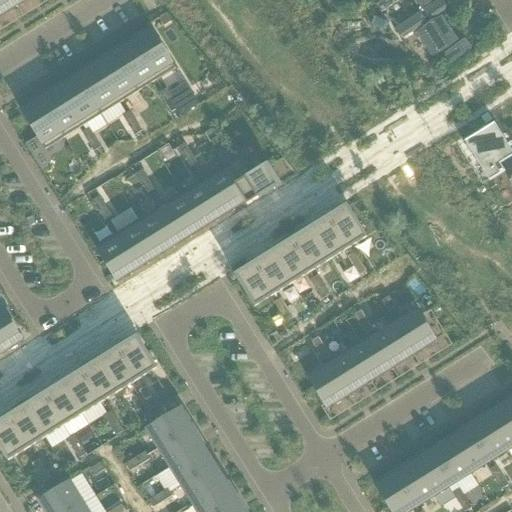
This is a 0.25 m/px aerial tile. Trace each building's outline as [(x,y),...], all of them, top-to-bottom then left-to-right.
[(0,0),(0,17),(16,8),(11,0),(0,0)] [(11,0),(16,8),(17,9),(18,8),(17,7),(28,0),(11,0)] [(383,0),(375,5),(381,13),(400,0),(383,0)] [(420,15),(396,31),(401,39),(415,30),(428,50),(428,51),(429,51),(429,52),(430,52),(431,52),(432,53),(433,53),(434,53),(435,53),(436,53),(437,53),(438,53),(439,53),(439,52),(440,52),(441,51),(456,42),(441,18),(439,14),(442,12),(443,12),(443,11),(444,11),(444,10),(445,9),(445,8),(445,7),(445,6),(445,5),(444,5),(444,4),(443,3),(442,2),(441,2),(440,2),(439,2),(438,2),(437,2),(437,3),(436,3),(433,5),(429,0),(411,0),(416,7),(419,5),(429,21),(425,23),(420,15)] [(374,18),(371,25),(385,30),(388,24),(374,18)] [(139,37),(132,41),(136,48),(156,81),(157,81),(175,69),(151,30),(140,36),(140,35),(139,36),(139,37)] [(121,48),(113,53),(118,60),(138,92),(150,85),(157,81),(156,81),(136,48),(132,41),(122,48),(121,47),(120,47),(121,48)] [(104,59),(95,65),(100,72),(119,104),(135,94),(138,92),(118,60),(113,53),(105,58),(104,57),(103,58),(104,59)] [(84,71),(76,76),(81,84),(101,116),(117,106),(119,104),(100,72),(95,65),(85,71),(85,69),(84,70),(84,71)] [(67,82),(58,88),(63,96),(82,127),(98,117),(101,116),(81,84),(76,76),(68,81),(68,80),(67,81),(67,82)] [(48,94),(39,99),(45,108),(64,139),(80,129),(82,127),(63,96),(58,88),(49,93),(48,92),(47,93),(48,94)] [(162,92),(159,94),(161,97),(165,104),(168,102),(172,99),(166,90),(162,92)] [(21,111),(26,120),(27,121),(29,125),(37,138),(45,150),(46,150),(62,140),(64,139),(45,108),(39,99),(32,104),(31,103),(30,104),(31,105),(21,111)] [(168,102),(165,104),(166,106),(171,113),(178,109),(172,99),(168,102)] [(126,114),(122,117),(125,121),(128,127),(132,124),(136,122),(129,113),(126,114)] [(132,124),(128,127),(130,130),(134,136),(142,132),(136,122),(132,124)] [(511,153),(494,124),(464,143),(489,183),(504,173),(500,165),(511,157),(511,153)] [(89,129),(82,133),(83,136),(88,143),(92,140),(95,138),(89,129)] [(37,138),(25,146),(33,158),(45,150),(37,138)] [(92,140),(88,143),(89,144),(94,152),(98,150),(101,148),(95,138),(92,140)] [(217,138),(210,142),(212,145),(216,152),(218,151),(223,147),(217,138)] [(185,144),(178,149),(184,158),(191,154),(185,144)] [(191,154),(184,158),(186,162),(189,168),(192,167),(197,164),(191,154)] [(240,157),(225,167),(231,177),(249,205),(258,200),(258,199),(273,190),(274,191),(275,190),(274,189),(280,185),(279,184),(277,185),(267,169),(265,166),(252,175),(246,167),(240,157)] [(225,167),(203,180),(204,181),(224,214),(225,215),(232,211),(233,212),(234,211),(233,210),(245,203),(247,206),(249,205),(231,177),(225,167)] [(142,171),(135,175),(141,185),(148,181),(142,171)] [(203,180),(181,194),(182,195),(203,228),(203,229),(215,221),(216,223),(217,222),(217,221),(224,216),(225,215),(224,214),(204,181),(203,180)] [(148,181),(141,185),(144,190),(147,195),(150,193),(154,190),(148,181)] [(181,194),(160,207),(161,209),(181,242),(182,242),(190,237),(190,239),(191,238),(191,237),(194,235),(203,229),(203,228),(182,195),(181,194)] [(99,198),(92,202),(98,212),(105,207),(99,198)] [(105,207),(98,212),(102,217),(104,221),(108,219),(111,217),(105,207)] [(160,207),(138,221),(140,223),(160,256),(173,248),(173,249),(175,249),(174,247),(182,242),(181,242),(161,209),(160,207)] [(336,214),(328,219),(348,250),(366,238),(347,207),(347,208),(337,214),(336,213),(335,213),(336,214)] [(319,225),(310,231),(329,262),(348,250),(328,219),(320,224),(319,223),(318,224),(319,225)] [(138,221),(116,234),(118,237),(138,269),(138,270),(147,264),(148,265),(149,265),(148,263),(151,261),(160,256),(140,223),(138,221)] [(299,237),(291,242),(310,273),(329,262),(310,231),(300,237),(299,235),(298,236),(299,237)] [(116,234),(95,248),(97,251),(109,271),(117,283),(130,275),(131,276),(132,275),(131,274),(132,273),(138,270),(138,269),(118,237),(116,234)] [(282,248),(273,254),(292,285),(300,280),(310,273),(291,242),(283,247),(282,246),(281,247),(282,248)] [(354,253),(347,258),(353,268),(360,263),(354,253)] [(262,260),(254,265),(273,296),(292,285),(273,254),(263,259),(263,258),(262,259),(262,260)] [(360,263),(353,268),(359,277),(366,273),(360,263)] [(235,277),(240,285),(255,308),(273,296),(254,265),(246,270),(246,269),(245,269),(245,271),(235,277)] [(317,276),(310,281),(316,290),(323,286),(317,276)] [(323,286),(316,290),(322,300),(329,296),(323,286)] [(388,298),(381,302),(387,312),(394,307),(388,298)] [(281,299),(273,304),(279,313),(287,309),(281,299)] [(287,309),(279,313),(285,323),(293,318),(287,309)] [(3,311),(0,312),(0,355),(0,356),(8,351),(9,352),(10,351),(9,350),(20,343),(22,342),(14,330),(3,311)] [(361,311),(354,316),(359,325),(367,321),(361,311)] [(416,311),(394,324),(414,356),(434,343),(435,344),(436,343),(416,311)] [(367,321),(359,325),(365,335),(373,330),(367,321)] [(394,324),(373,338),(393,370),(393,369),(413,356),(413,357),(415,357),(414,356),(394,324)] [(126,345),(118,350),(138,381),(156,369),(137,338),(136,338),(126,345),(126,343),(125,344),(126,345)] [(318,338),(311,342),(317,352),(324,347),(318,338)] [(373,338),(351,352),(370,383),(371,384),(372,383),(371,382),(391,369),(392,371),(393,370),(373,338)] [(324,347),(317,352),(323,361),(330,357),(324,347)] [(109,356),(100,361),(119,393),(138,381),(118,350),(110,355),(109,354),(108,355),(109,356)] [(351,352),(329,365),(349,396),(349,397),(350,397),(350,395),(370,383),(351,352)] [(89,368),(81,373),(100,404),(119,393),(100,361),(90,367),(89,366),(88,367),(89,368)] [(329,365),(307,379),(319,397),(325,406),(328,411),(329,410),(328,409),(349,396),(329,365)] [(72,379),(62,385),(82,416),(100,404),(81,373),(73,378),(72,377),(71,378),(72,379)] [(52,391),(44,396),(63,427),(70,437),(88,426),(82,416),(62,385),(53,390),(52,389),(51,390),(52,391)] [(145,387),(138,391),(144,401),(151,396),(145,387)] [(35,401),(25,408),(45,439),(63,427),(44,396),(36,401),(36,400),(35,400),(35,401)] [(151,396),(144,401),(150,411),(157,406),(151,396)] [(489,415),(486,417),(508,452),(511,449),(511,417),(504,405),(496,410),(495,409),(494,410),(495,411),(489,415)] [(16,414),(7,419),(26,450),(45,439),(25,408),(17,413),(16,412),(15,413),(16,414)] [(164,419),(145,431),(157,449),(192,427),(188,420),(189,419),(188,418),(187,419),(181,409),(164,419)] [(111,413),(104,417),(110,427),(117,423),(111,413)] [(475,423),(467,428),(489,463),(508,452),(486,417),(476,423),(475,422),(474,422),(475,423)] [(0,449),(8,462),(17,456),(26,450),(7,419),(0,423),(0,449)] [(117,423),(110,427),(116,437),(123,432),(117,423)] [(192,427),(157,449),(169,468),(204,446),(198,437),(199,436),(199,435),(198,436),(192,427)] [(458,434),(449,440),(471,475),(489,463),(467,428),(459,433),(458,432),(457,433),(458,434)] [(74,436),(67,440),(73,450),(80,445),(74,436)] [(438,446),(430,451),(452,487),(471,475),(449,440),(440,446),(439,444),(438,445),(438,446)] [(80,445),(73,450),(79,459),(86,455),(80,445)] [(204,446),(169,468),(180,487),(216,465),(211,457),(212,456),(211,455),(210,456),(204,446)] [(421,457),(412,463),(434,498),(440,508),(455,499),(452,494),(456,492),(452,487),(430,451),(423,456),(422,455),(421,456),(421,457)] [(145,453),(135,459),(139,466),(149,460),(145,453)] [(135,459),(125,465),(130,472),(139,466),(135,459)] [(38,460),(31,465),(37,474),(45,470),(38,460)] [(100,463),(90,470),(95,477),(104,471),(100,463)] [(402,469),(393,474),(415,510),(434,498),(412,463),(403,468),(402,467),(401,468),(402,469)] [(216,465),(180,487),(192,505),(227,483),(221,474),(222,473),(222,472),(220,473),(216,465)] [(496,467),(489,471),(495,481),(502,476),(496,467)] [(45,470),(37,474),(43,484),(50,480),(45,470)] [(385,480),(375,486),(390,511),(411,511),(415,510),(393,474),(386,479),(385,478),(384,478),(385,480)] [(502,476),(495,481),(501,490),(508,486),(502,476)] [(51,494),(37,502),(38,504),(39,503),(44,511),(70,511),(83,504),(70,482),(51,494)] [(227,483),(192,505),(196,511),(222,511),(239,502),(236,498),(233,493),(235,493),(234,492),(233,492),(227,483)] [(167,490),(158,496),(162,503),(172,497),(167,490)] [(456,492),(452,494),(455,499),(458,504),(465,499),(459,490),(456,492)] [(158,496),(148,502),(152,509),(162,503),(158,496)] [(465,499),(458,504),(463,511),(465,511),(471,509),(465,499)] [(239,502),(222,511),(245,511),(244,510),(245,510),(244,509),(243,509),(239,502)]
